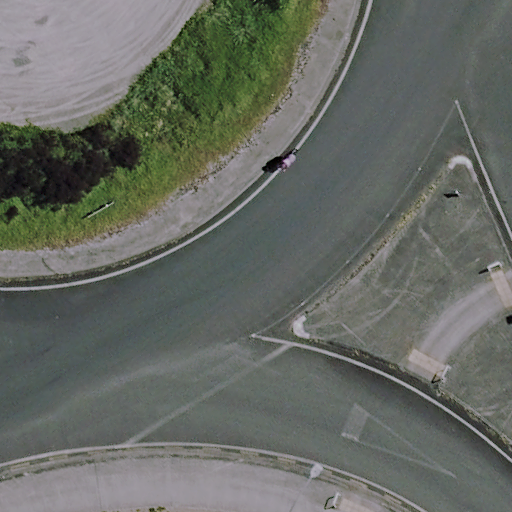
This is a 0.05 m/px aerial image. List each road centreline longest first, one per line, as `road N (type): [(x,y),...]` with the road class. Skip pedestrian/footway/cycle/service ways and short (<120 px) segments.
road 1 (tertiary): [(420,9),(377,137),(322,226),(157,339),(63,373)]
road 2 (unclassified): [(490,511),(426,467),(229,385),(63,373)]
road 3 (unclassified): [(420,9),(511,172)]
